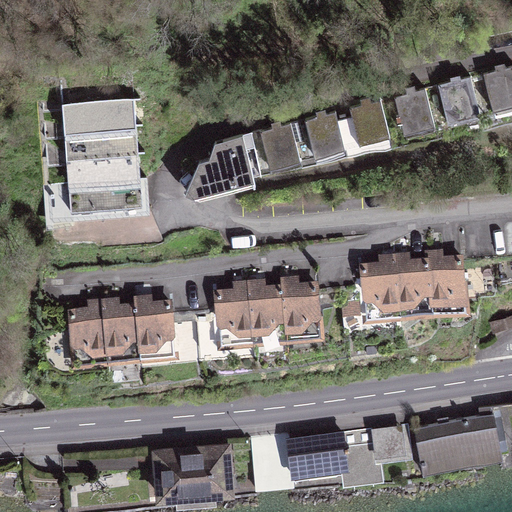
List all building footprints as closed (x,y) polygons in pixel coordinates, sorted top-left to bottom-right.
[(511,65),(484,73),(493,111),(495,110),(497,117),(511,112),(511,65)] [(470,77),(439,85),(448,117),(478,109),(470,77)] [(425,88),(394,96),(403,128),(433,120),(425,88)] [(136,113),(134,97),(62,102),(64,118),(136,113)] [(380,99),(350,107),(358,139),(388,131),(380,99)] [(336,111),(305,118),(313,150),(344,143),(336,111)] [(137,134),(136,113),(64,118),(65,130),(71,130),(72,139),(137,134)] [(291,122),(260,130),(268,162),(299,154),(291,122)] [(139,161),(137,134),(72,139),(73,150),(66,150),(67,157),(73,156),(74,166),(139,161)] [(200,198),(255,182),(243,134),(215,141),(209,157),(199,159),(185,191),(200,198)] [(141,178),(139,161),(74,166),(75,177),(68,177),(69,183),(141,178)] [(141,179),(141,178),(69,183),(70,196),(148,190),(147,179),(141,179)] [(149,205),(148,190),(70,196),(71,210),(149,205)] [(427,253),(428,260),(432,307),(448,306),(448,312),(462,311),(466,306),(461,257),(442,258),(441,251),(427,253)] [(433,313),(432,307),(428,260),(409,261),(408,254),(394,256),(399,310),(415,309),(416,315),(433,313)] [(384,311),(399,310),(394,256),(380,257),(381,264),(361,265),(366,314),(371,318),(384,317),(384,311)] [(282,279),(283,286),(287,334),(302,332),(303,339),(316,337),(320,333),(316,284),(297,285),(296,278),(282,279)] [(288,340),(287,334),(283,286),(264,288),(264,281),(249,282),(254,337),(269,335),(270,341),(288,340)] [(238,338),(254,337),(249,282),(236,283),(236,290),(216,292),(221,341),(226,345),(239,344),(238,338)] [(136,298),(137,305),(141,352),(156,351),(157,357),(170,356),(175,351),(170,302),(151,304),(150,297),(136,298)] [(142,359),(141,352),(137,305),(118,306),(118,300),(104,301),(108,355),(123,354),(124,360),(142,359)] [(93,357),(108,355),(104,301),(89,302),(90,309),(71,310),(75,360),(80,364),(93,363),(93,357)] [(493,412),(415,427),(424,473),(458,467),(456,458),(480,453),(481,458),(501,454),(500,449),(507,448),(505,434),(498,435),(493,412)] [(288,432),(270,434),(275,487),(294,485),(292,474),(345,467),(346,481),(380,477),(377,454),(411,449),(408,423),(317,435),(317,436),(292,440),(292,439),(289,439),(288,432)] [(256,489),(275,487),(270,434),(251,436),(256,489)] [(227,446),(156,452),(160,496),(230,491),(227,446)]
